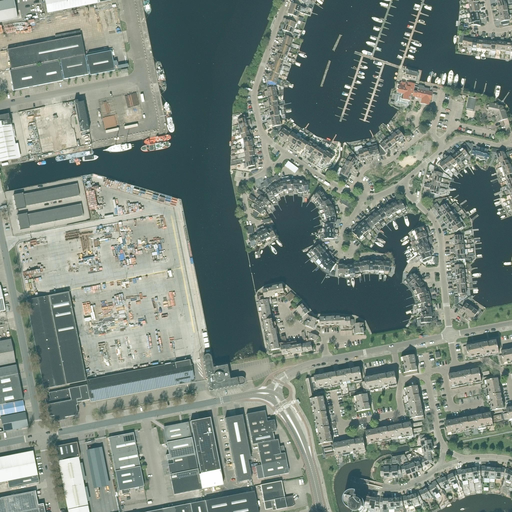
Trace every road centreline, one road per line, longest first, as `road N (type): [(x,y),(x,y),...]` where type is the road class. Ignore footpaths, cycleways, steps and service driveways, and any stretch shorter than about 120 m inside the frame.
road 1 (unclassified): [(40,435),(0,209)]
road 2 (residential): [(450,335),(437,226),(403,183)]
road 3 (unclassified): [(0,103),(148,75)]
road 4 (residential): [(264,138),(255,85),(288,0)]
